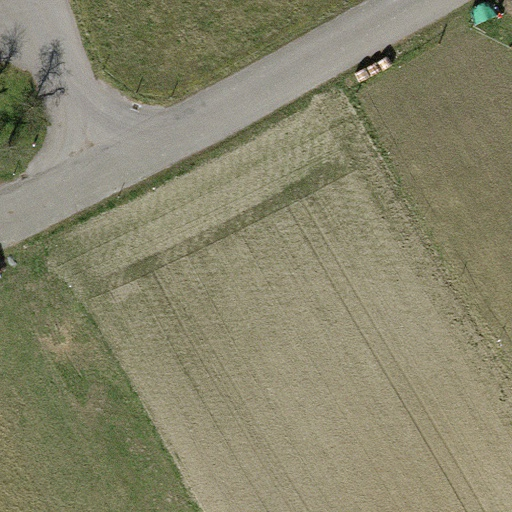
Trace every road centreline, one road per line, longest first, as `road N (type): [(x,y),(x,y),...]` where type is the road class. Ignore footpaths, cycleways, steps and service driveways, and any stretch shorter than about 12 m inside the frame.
road 1 (residential): [(435,0),(123,172),(0,226)]
road 2 (track): [(67,0),(123,172)]
